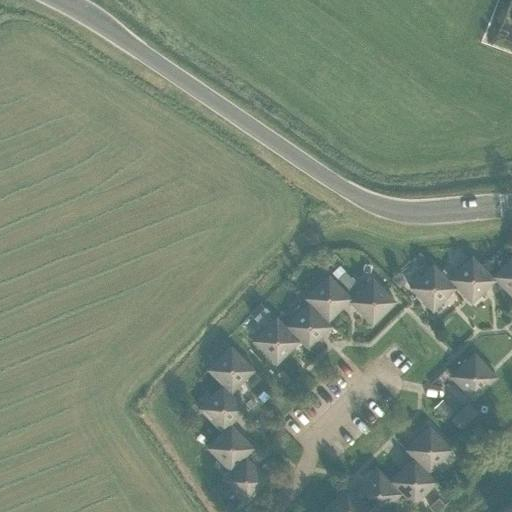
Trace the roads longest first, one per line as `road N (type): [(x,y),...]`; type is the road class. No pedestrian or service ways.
road 1 (tertiary): [(511,201),(415,210),(360,197),(54,0)]
road 2 (residential): [(268,511),(304,478),(313,444),(371,385),(384,384)]
